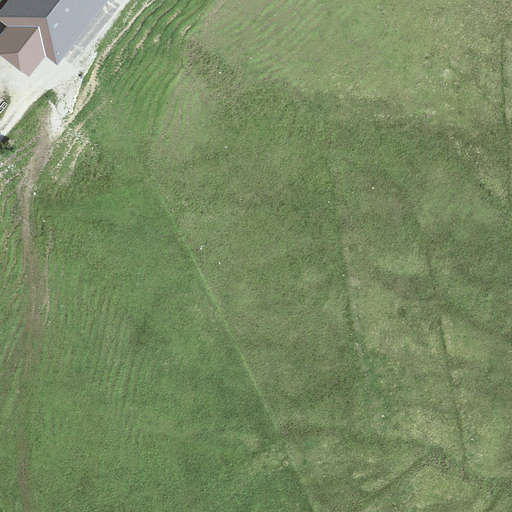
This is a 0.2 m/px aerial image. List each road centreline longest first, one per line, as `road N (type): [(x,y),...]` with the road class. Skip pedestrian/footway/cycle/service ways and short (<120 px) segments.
road 1 (track): [(54,73),(23,203),(35,307),(23,440),(30,511)]
road 2 (track): [(0,134),(116,0)]
